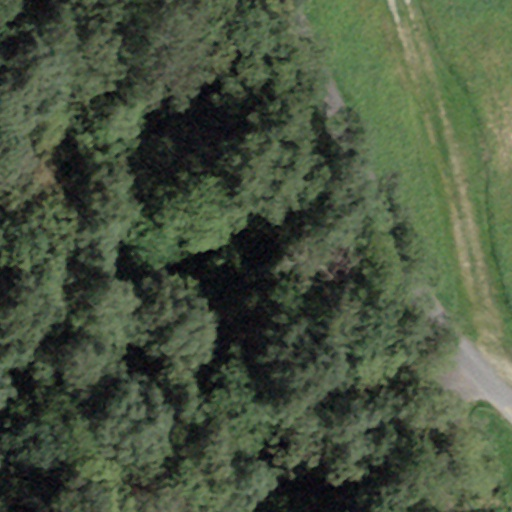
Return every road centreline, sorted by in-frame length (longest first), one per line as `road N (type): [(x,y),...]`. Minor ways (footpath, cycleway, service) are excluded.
road 1 (track): [(267,0),(339,136),(511,417)]
road 2 (track): [(406,0),(511,415)]
